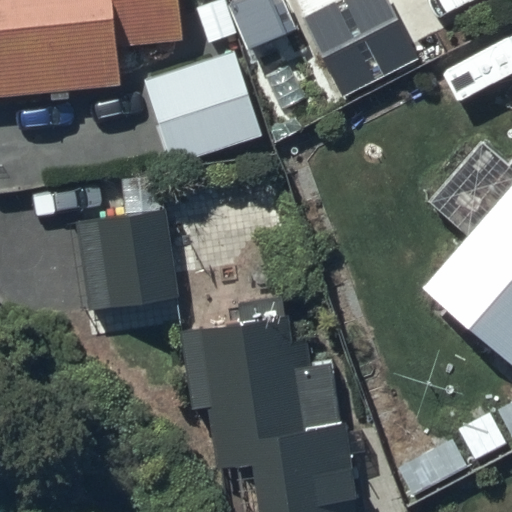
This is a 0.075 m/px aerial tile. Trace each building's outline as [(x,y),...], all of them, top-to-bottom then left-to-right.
[(182,44),(180,0),(0,0),(0,100),(121,87),(119,46),(182,44)] [(421,60),(391,0),(337,0),(302,18),(342,99),(421,60)] [(511,75),(511,35),(452,67),(468,98),(511,75)] [(264,137),(234,52),(146,83),(176,168),(264,137)] [(511,188),(423,290),(511,367),(511,188)] [(167,214),(79,223),(88,310),(175,302),(167,214)] [(292,323),(187,332),(194,409),(208,408),(214,471),(242,469),(245,511),(356,511),(343,362),(310,365),(308,344),(293,345),(292,323)]
